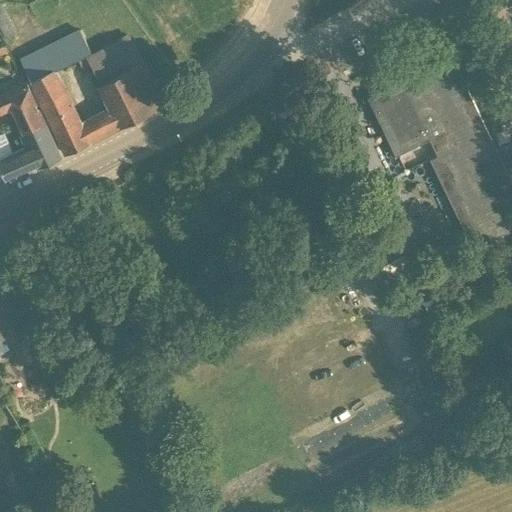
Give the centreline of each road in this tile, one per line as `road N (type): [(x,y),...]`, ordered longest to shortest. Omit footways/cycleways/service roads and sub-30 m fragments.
road 1 (secondary): [(0,209),(194,108),(263,52)]
road 2 (unclassified): [(263,52),(312,38),(387,0)]
